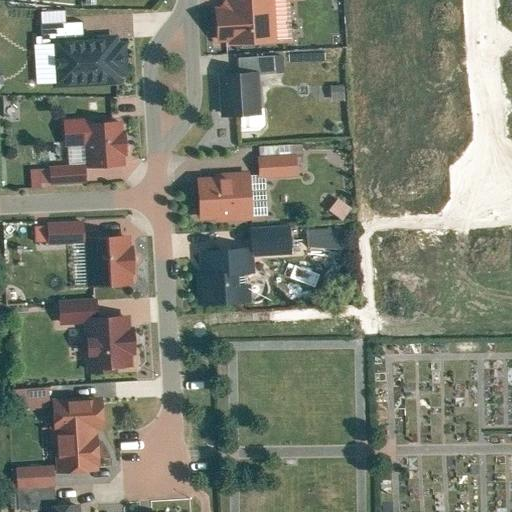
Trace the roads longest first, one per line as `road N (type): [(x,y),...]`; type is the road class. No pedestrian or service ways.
road 1 (residential): [(159,461),(179,449),(157,198)]
road 2 (residential): [(154,159),(188,119),(196,85),(186,9)]
road 3 (residential): [(186,9),(147,72),(154,159)]
road 4 (residential): [(0,205),(157,198)]
